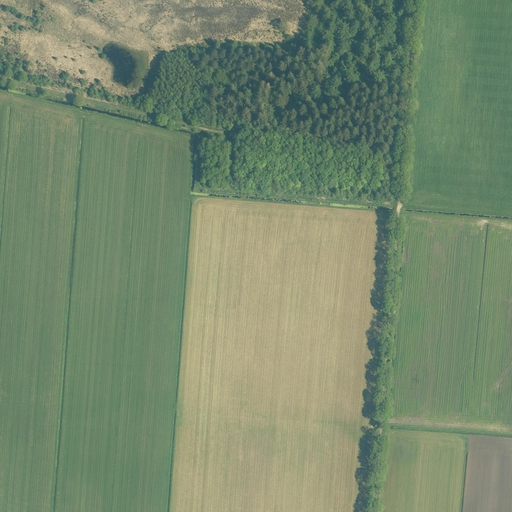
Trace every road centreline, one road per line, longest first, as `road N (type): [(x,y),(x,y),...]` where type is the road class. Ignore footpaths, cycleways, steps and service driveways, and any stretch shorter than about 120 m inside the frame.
road 1 (track): [(374,511),(414,17)]
road 2 (track): [(0,79),(217,133),(257,135),(319,90),(350,53),(390,39),(414,17)]
road 3 (track): [(199,129),(197,188),(399,203)]
